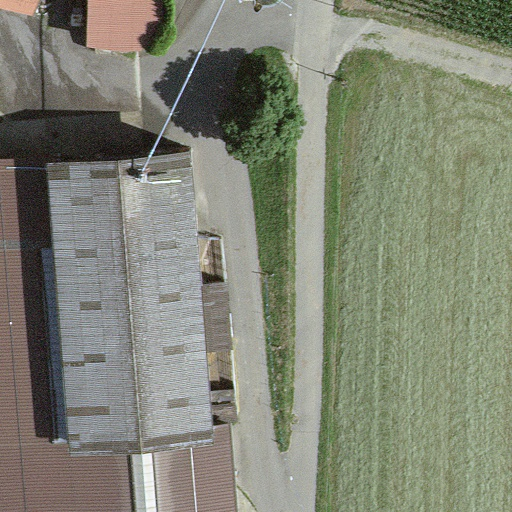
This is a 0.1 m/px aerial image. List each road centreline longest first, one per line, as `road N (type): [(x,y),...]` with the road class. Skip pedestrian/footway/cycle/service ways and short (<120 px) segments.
road 1 (track): [(319,38),(309,511)]
road 2 (track): [(319,38),(511,78)]
